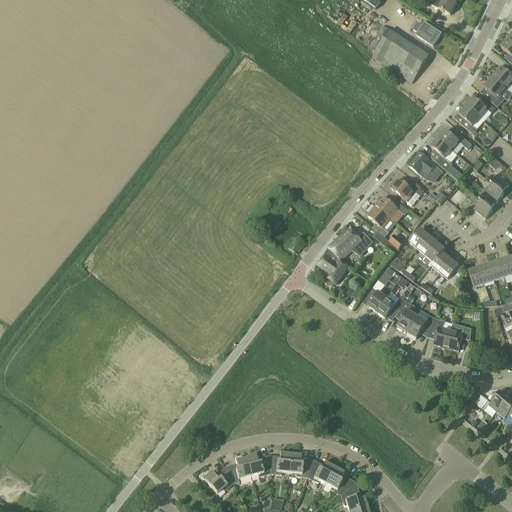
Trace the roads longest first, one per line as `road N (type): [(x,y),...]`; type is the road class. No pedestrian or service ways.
road 1 (residential): [(295,277),(446,95),(500,0)]
road 2 (residential): [(157,497),(240,442),(299,439),(355,457),(415,511)]
road 3 (unclassified): [(112,511),(295,277)]
road 4 (residential): [(295,277),(425,368),(509,382)]
